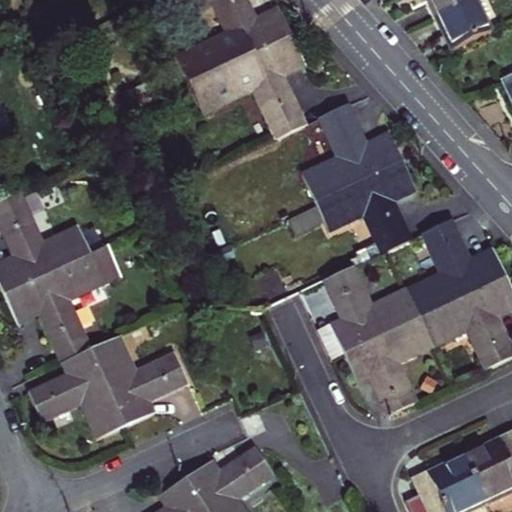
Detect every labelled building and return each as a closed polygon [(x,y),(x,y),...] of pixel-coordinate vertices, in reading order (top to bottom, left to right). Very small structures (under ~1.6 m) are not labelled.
[(190,88),(292,39),(279,12),(265,19),(251,26),(247,17),(253,14),(246,0),(209,0),(214,9),(223,29),(230,25),(232,31),(189,52),(191,58),(178,64),(190,88)] [(214,9),(209,0),(193,0),(201,15),(214,9)] [(423,0),(434,21),(478,0),(423,0)] [(478,0),(434,21),(450,55),(495,33),(478,0)] [(214,105),(217,110),(260,90),(263,95),(257,99),(277,142),(306,127),(286,85),(281,88),(277,79),(305,65),(298,52),(292,39),(190,88),(201,112),(214,105)] [(191,58),(189,52),(175,58),(178,64),(191,58)] [(511,80),(502,85),(511,106),(511,80)] [(214,105),(201,112),(203,117),(217,110),(214,105)] [(305,182),(316,205),(403,164),(390,137),(376,144),(362,150),(358,142),(363,139),(349,107),(319,121),(334,154),(340,151),(343,157),(316,170),(318,175),(305,182)] [(341,222),(343,227),(370,214),(373,220),(367,223),(377,245),(357,254),(359,259),(351,262),(354,269),(388,253),(412,242),(397,210),(391,213),(387,204),(415,190),(409,177),(403,164),(316,205),(327,228),(341,222)] [(318,175),(316,170),(302,176),(305,182),(318,175)] [(72,238),(70,233),(36,248),(34,242),(40,239),(20,195),(0,204),(0,229),(10,252),(16,249),(20,258),(0,267),(0,288),(4,297),(91,258),(80,235),(72,238)] [(341,222),(327,228),(330,233),(343,227),(341,222)] [(410,297),(420,320),(506,280),(493,253),(480,260),(466,267),(461,258),(467,255),(452,223),(422,237),(438,270),(444,267),(447,273),(415,288),(418,294),(410,297)] [(72,238),(80,235),(78,229),(70,233),(72,238)] [(79,298),(112,283),(110,278),(118,274),(108,251),(91,258),(4,297),(10,311),(17,325),(45,312),(49,321),(43,323),(63,366),(92,353),(108,346),(88,301),(81,304),(79,298)] [(402,301),(399,296),(365,311),(363,306),(369,303),(354,269),(324,283),(339,315),(345,313),(349,321),(340,326),(332,330),(344,356),(420,320),(410,297),(402,301)] [(110,278),(112,283),(121,279),(118,274),(110,278)] [(511,292),(506,280),(420,320),(431,344),(439,340),(442,345),(474,330),(476,336),(470,339),(486,372),(500,365),(511,359),(511,351),(500,326),(494,329),(490,320),(511,309),(511,292)] [(418,294),(415,288),(407,292),(410,297),(418,294)] [(407,292),(399,296),(402,301),(410,297),(407,292)] [(431,344),(420,320),(344,356),(357,383),(374,374),(378,383),(373,386),(380,402),(388,418),(417,404),(401,372),(395,374),(392,369),(425,353),(423,348),(431,344)] [(92,353),(126,429),(152,416),(145,399),(153,395),(156,401),(171,394),(187,387),(173,357),(142,372),(145,378),(139,381),(120,340),(108,346),(92,353)] [(431,344),(434,349),(442,345),(439,340),(431,344)] [(423,348),(425,353),(434,349),(431,344),(423,348)] [(92,353),(63,366),(70,384),(64,386),(62,380),(30,394),(44,424),(74,410),(72,404),(81,400),(99,441),(113,435),(126,429),(92,353)] [(511,436),(489,447),(464,459),(486,505),(511,492),(511,436)] [(210,465),(185,482),(205,511),(244,511),(234,496),(239,493),(243,498),(273,479),(255,451),(217,476),(214,470),(210,465)] [(469,511),(486,505),(464,459),(446,468),(428,476),(413,483),(420,497),(405,504),(409,511),(469,511)] [(162,511),(205,511),(185,482),(161,498),(164,503),(168,508),(162,511)]
